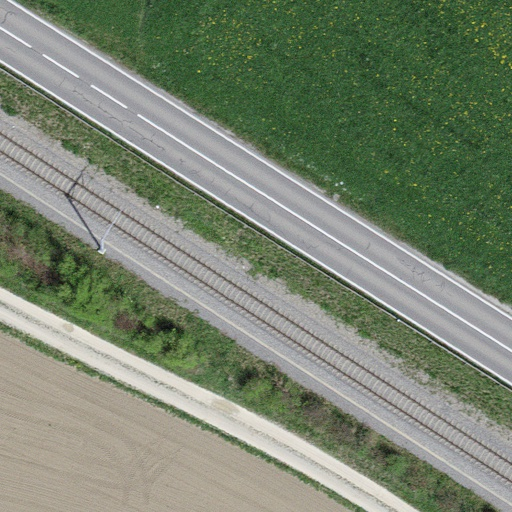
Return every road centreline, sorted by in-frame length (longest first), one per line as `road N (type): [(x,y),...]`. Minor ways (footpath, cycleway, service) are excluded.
road 1 (secondary): [(511,341),(0,21)]
road 2 (track): [(0,308),(315,452),(396,511)]
